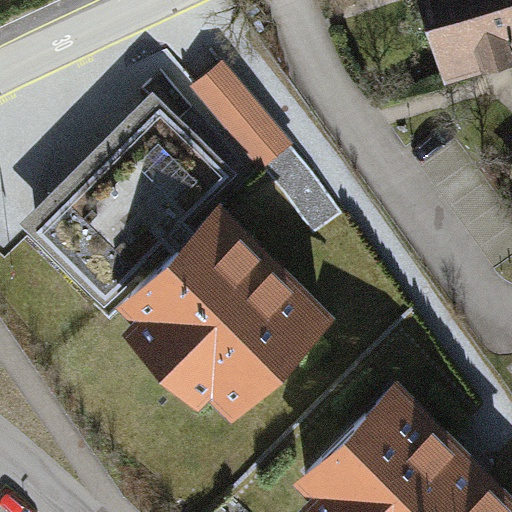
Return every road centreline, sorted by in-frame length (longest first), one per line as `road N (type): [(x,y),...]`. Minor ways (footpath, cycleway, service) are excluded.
road 1 (residential): [(296,0),(305,44),(511,328)]
road 2 (residential): [(137,0),(0,73)]
